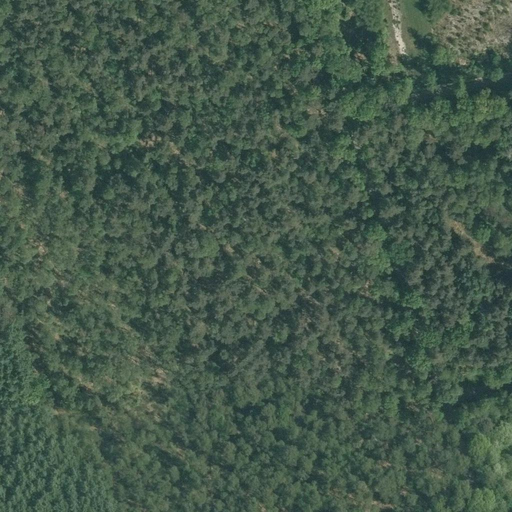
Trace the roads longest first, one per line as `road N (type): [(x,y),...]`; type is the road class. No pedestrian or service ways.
road 1 (unclassified): [(480,511),(310,0)]
road 2 (track): [(346,110),(511,78)]
